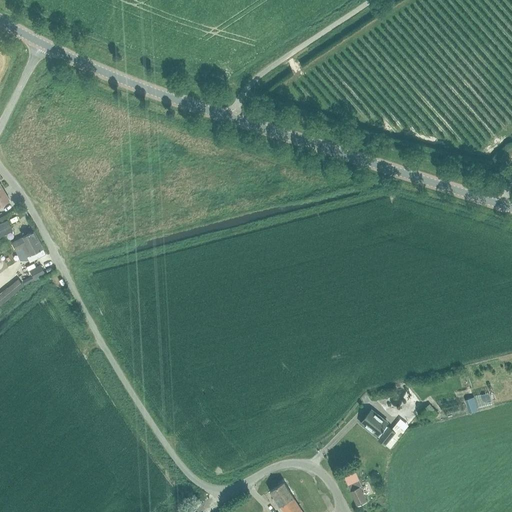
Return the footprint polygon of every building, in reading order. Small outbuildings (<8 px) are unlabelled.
[(0,206),(10,200),(0,183),(0,206)] [(0,237),(13,231),(8,220),(0,224),(0,237)] [(34,231),(11,243),(16,251),(22,248),(29,260),(37,256),(38,258),(46,254),(34,231)] [(41,265),(30,270),(33,275),(35,279),(45,274),(41,265)] [(33,275),(23,280),(26,284),(35,279),(33,275)] [(9,289),(0,296),(0,304),(13,294),(9,289)] [(474,397),(468,399),(472,412),(478,410),(474,397)] [(430,403),(425,408),(433,417),(438,412),(430,403)] [(389,424),(390,422),(373,409),(363,422),(382,437),(380,439),(388,445),(398,432),(389,424)] [(357,472),(346,477),(349,484),(347,484),(357,506),(367,501),(361,486),(363,485),(360,479),(357,472)] [(304,511),(284,481),(270,490),(284,511),(304,511)]
